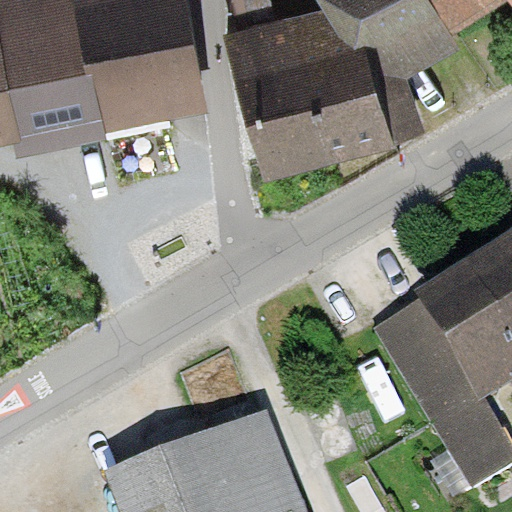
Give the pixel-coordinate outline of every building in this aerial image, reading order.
[(0,0),(0,125),(25,121),(28,139),(107,123),(105,115),(208,94),(188,0),(0,0)] [(303,0),(237,27),(270,168),(426,124),(410,66),(465,37),(456,15),(445,0),(303,0)] [(445,0),(456,15),(479,0),(445,0)] [(511,249),(421,304),(377,331),(469,487),(511,461),(511,451),(487,403),(511,388),(511,390),(511,249)] [(301,511),(261,415),(104,479),(117,511),(301,511)]
